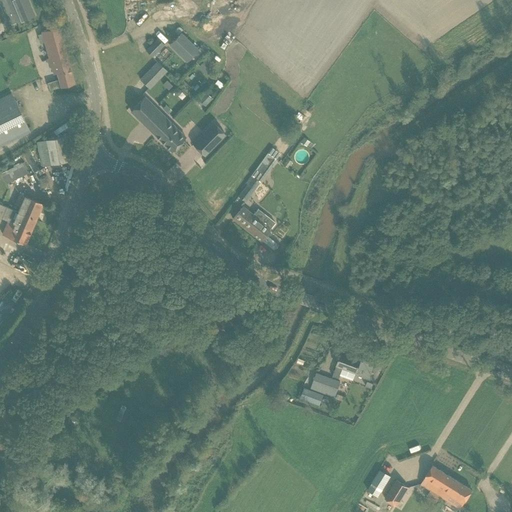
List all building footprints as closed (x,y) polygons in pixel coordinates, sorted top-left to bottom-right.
[(5,0),(15,23),(33,16),(27,0),(5,0)] [(209,0),(212,28),(221,27),(219,7),(235,5),(234,0),(209,0)] [(41,32),(49,58),(53,74),(57,74),(61,87),(74,84),(58,27),(41,32)] [(169,45),(186,62),(198,50),(181,33),(169,45)] [(146,51),(152,57),(164,45),(158,39),(146,51)] [(123,103),(141,96),(126,58),(108,65),(123,103)] [(204,60),(198,67),(205,74),(212,68),(204,60)] [(157,61),(148,70),(158,80),(167,71),(157,61)] [(47,83),(49,91),(59,88),(57,81),(47,83)] [(205,93),(200,98),(206,104),(211,99),(205,93)] [(0,98),(0,146),(32,131),(30,127),(27,128),(11,94),(0,98)] [(142,99),(130,111),(171,152),(184,139),(178,134),(179,132),(150,103),(148,105),(142,99)] [(192,145),(204,156),(225,135),(213,123),(192,145)] [(46,140),(50,164),(67,161),(62,137),(46,140)] [(31,149),(25,152),(32,171),(39,168),(31,149)] [(0,174),(5,184),(29,172),(24,162),(0,174)] [(264,168),(266,164),(264,162),(261,165),(259,164),(249,177),(251,178),(238,196),(245,202),(260,182),(259,182),(267,170),(264,168)] [(20,206),(17,213),(35,220),(42,204),(19,195),(15,204),(20,206)] [(270,228),(274,223),(257,209),(253,215),(242,207),(232,219),(261,242),(271,229),(270,228)] [(35,220),(17,213),(13,223),(8,221),(2,235),(25,244),(35,220)] [(221,324),(223,324),(224,322),(225,322),(226,315),(215,314),(214,321),(221,322),(221,324)] [(372,372),(375,364),(363,360),(362,362),(347,356),(348,354),(341,351),(332,376),(339,378),(340,375),(352,380),(355,373),(358,374),(357,376),(370,380),(373,372),(372,372)] [(310,389),(334,398),(340,382),(316,373),(310,389)] [(304,388),(300,398),(319,404),(324,395),(304,388)] [(432,465),(421,484),(431,490),(440,496),(452,478),(432,465)] [(352,485),(363,474),(358,469),(347,481),(352,485)] [(367,490),(378,496),(390,476),(380,469),(367,490)] [(452,478),(440,496),(446,500),(450,493),(464,502),(466,498),(472,490),(452,478)] [(384,499),(396,506),(408,488),(396,480),(384,499)]
